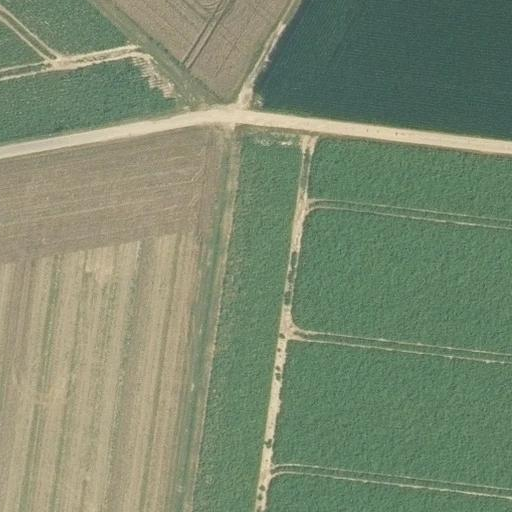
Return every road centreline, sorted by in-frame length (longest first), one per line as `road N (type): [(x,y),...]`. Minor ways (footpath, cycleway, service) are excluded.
road 1 (track): [(181,511),(231,116),(301,0)]
road 2 (track): [(0,154),(212,116),(511,148)]
road 3 (track): [(212,116),(86,0)]
